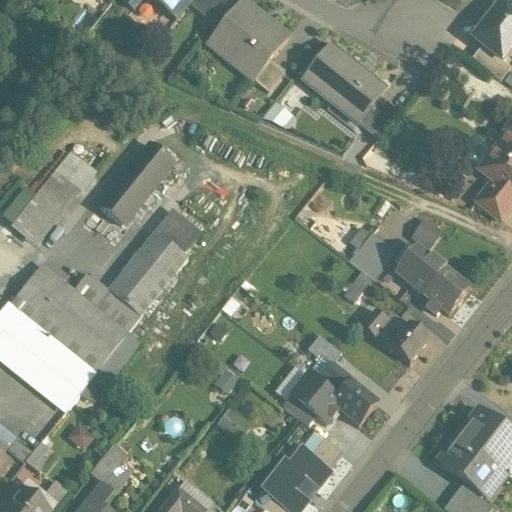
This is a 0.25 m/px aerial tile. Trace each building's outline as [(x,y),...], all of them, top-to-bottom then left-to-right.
[(117,0),(117,1),(132,13),(142,0),(117,0)] [(144,0),(175,24),(188,9),(194,0),(144,0)] [(227,6),(218,0),(194,0),(188,9),(211,27),(227,6)] [(501,64),(511,50),(511,10),(503,3),(473,42),(482,49),(501,64)] [(242,6),(208,50),(252,85),(268,65),(287,41),(285,40),(282,45),(266,32),(263,36),(255,29),(261,21),(242,6)] [(501,64),(482,49),(472,62),(500,84),(510,71),(501,64)] [(362,81),(327,54),(302,86),(355,128),(377,100),(383,93),(365,78),(362,81)] [(283,77),(268,65),(252,85),(267,97),(283,77)] [(511,91),(511,74),(503,85),(511,91)] [(377,100),(355,128),(375,144),(397,116),(377,100)] [(276,106),(266,118),(281,131),(291,119),(276,106)] [(511,126),(508,132),(511,135),(511,139),(483,176),(493,184),(511,198),(511,126)] [(151,151),(102,214),(120,228),(170,166),(151,151)] [(97,176),(73,158),(16,232),(40,250),(97,176)] [(511,209),(511,198),(493,184),(476,206),(500,224),(511,209)] [(171,212),(107,293),(140,319),(204,238),(171,212)] [(396,256),(371,237),(349,265),(374,284),(396,256)] [(409,247),(394,266),(403,273),(417,253),(409,247)] [(443,272),(418,253),(417,253),(403,273),(397,280),(422,299),(443,272)] [(124,337),(40,270),(10,308),(96,377),(124,337)] [(443,272),(422,299),(429,304),(424,310),(435,318),(440,313),(447,319),(469,292),(443,272)] [(353,289),(346,299),(353,305),(361,295),(353,289)] [(10,308),(8,306),(0,315),(0,360),(66,413),(81,395),(96,377),(10,308)] [(391,318),(386,324),(375,315),(361,332),(388,353),(406,330),(391,318)] [(428,344),(408,329),(406,330),(388,353),(408,369),(428,344)] [(96,377),(81,395),(97,407),(140,349),(124,337),(96,377)] [(301,343),(289,360),(294,364),(307,348),(301,343)] [(314,354),(307,348),(294,364),(301,370),(303,368),(314,354)] [(353,386),(333,369),(325,378),(323,381),(324,382),(343,397),(351,386),(352,387),(353,386)] [(325,378),(321,375),(316,381),(321,385),(324,382),(323,381),(325,378)] [(240,384),(228,376),(220,388),(232,396),(240,384)] [(336,405),(307,381),(290,401),(315,421),(325,429),(330,423),(331,424),(337,417),(336,416),(337,415),(332,410),(336,405)] [(352,387),(351,386),(343,397),(336,405),(332,410),(337,415),(358,431),(377,407),(352,387)] [(315,421),(290,401),(283,410),(307,430),(315,421)] [(488,423),(479,415),(439,465),(464,485),(481,498),(500,474),(494,468),(505,454),(510,458),(511,455),(511,441),(503,434),(506,430),(492,419),(488,423)] [(252,434),(233,416),(222,428),(241,446),(252,434)] [(0,427),(0,453),(3,455),(14,436),(0,427)] [(108,448),(93,436),(82,449),(98,462),(108,448)] [(324,445),(311,463),(328,476),(341,458),(324,445)] [(54,456),(41,446),(26,466),(38,475),(54,456)] [(112,449),(88,479),(99,488),(108,478),(112,472),(113,473),(120,464),(125,459),(112,449)] [(284,468),(263,496),(285,511),(300,511),(330,477),(328,476),(311,463),(301,455),(289,472),(284,468)] [(120,464),(113,473),(112,472),(108,478),(119,487),(131,472),(120,464)] [(119,487),(108,478),(100,487),(111,496),(119,487)] [(481,498),(464,485),(443,511),(491,511),(478,502),(481,498)] [(30,487),(25,493),(20,489),(11,500),(16,505),(9,511),(52,511),(56,508),(30,487)] [(99,488),(80,511),(106,511),(102,508),(111,496),(100,487),(99,488)] [(200,511),(176,492),(159,511),(200,511)] [(284,511),(263,496),(262,497),(256,506),(263,511),(284,511)]
